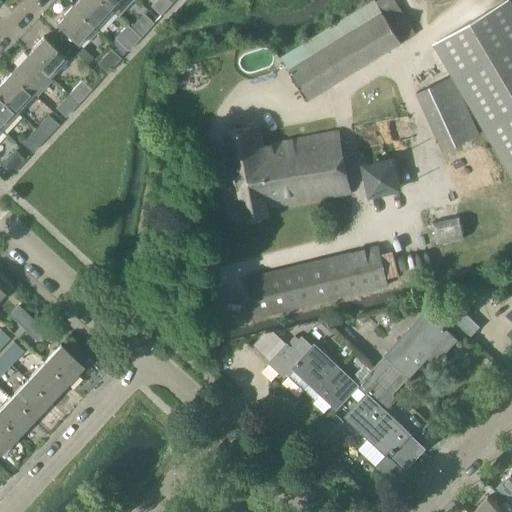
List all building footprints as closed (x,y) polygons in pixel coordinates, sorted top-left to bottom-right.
[(76,0),(72,5),(95,26),(111,8),(102,0),(76,0)] [(102,0),(111,8),(118,14),(130,0),(102,0)] [(173,1),(171,0),(155,0),(151,5),(160,14),(173,1)] [(511,16),(502,0),(501,0),(435,41),(511,167),(511,16)] [(95,26),(72,5),(56,23),(78,44),(95,26)] [(131,27),(141,35),(153,22),(144,13),(131,27)] [(289,72),(295,81),(306,100),(401,42),(384,14),(289,72)] [(141,35),(131,27),(118,40),(128,49),(141,35)] [(26,54),(49,75),(66,57),(43,36),(26,54)] [(98,62),(107,71),(120,57),(111,48),(98,62)] [(10,72),(32,93),(43,81),(49,75),(26,54),(10,72)] [(0,96),(16,111),(32,93),(10,72),(2,81),(0,82),(0,96)] [(415,92),(442,149),(476,133),(449,76),(415,92)] [(82,80),(69,94),(78,102),(91,88),(82,80)] [(56,107),(66,116),(78,102),(69,94),(56,107)] [(0,127),(0,128),(16,111),(0,96),(0,127)] [(35,129),(45,138),(58,124),(49,115),(35,129)] [(227,131),(228,133),(227,133),(234,165),(233,165),(238,188),(245,219),(268,214),(267,206),(350,192),(338,132),(271,144),(263,145),(259,124),(227,131)] [(45,138),(35,129),(23,142),(33,151),(45,138)] [(12,173),(25,159),(16,150),(3,164),(12,173)] [(364,251),(332,259),(250,277),(258,313),(328,297),(328,295),(372,285),(364,251)] [(458,298),(445,311),(458,324),(472,310),(458,298)] [(23,327),(32,317),(18,304),(10,314),(23,327)] [(372,371),(390,388),(404,373),(408,377),(432,351),(439,358),(456,339),(426,311),(385,355),(386,355),(372,371)] [(32,317),(23,327),(37,339),(46,330),(32,317)] [(0,329),(0,348),(10,337),(1,329),(0,329)] [(284,376),(286,374),(304,390),(310,384),(336,408),(357,386),(358,385),(299,330),(269,362),(284,376)] [(1,354),(10,363),(23,349),(13,340),(1,354)] [(44,361),(66,382),(83,365),(60,344),(44,361)] [(0,373),(10,363),(1,354),(0,354),(0,373)] [(66,382),(44,361),(27,379),(49,400),(66,382)] [(366,394),(345,416),(389,457),(405,469),(412,464),(416,458),(406,447),(405,447),(414,438),(410,434),(377,402),(390,388),(372,371),(358,385),(357,386),(366,394)] [(49,400),(27,379),(10,397),(33,418),(49,400)] [(33,418),(10,397),(0,407),(0,420),(16,435),(33,418)] [(335,414),(324,427),(333,435),(344,423),(335,414)] [(0,452),(16,435),(0,420),(0,452)] [(414,439),(406,447),(416,458),(420,461),(428,452),(414,439)] [(511,470),(502,481),(511,489),(511,470)] [(473,511),(504,511),(488,496),(473,511)] [(236,511),(238,509),(229,501),(227,503),(225,501),(215,511),(236,511)]
